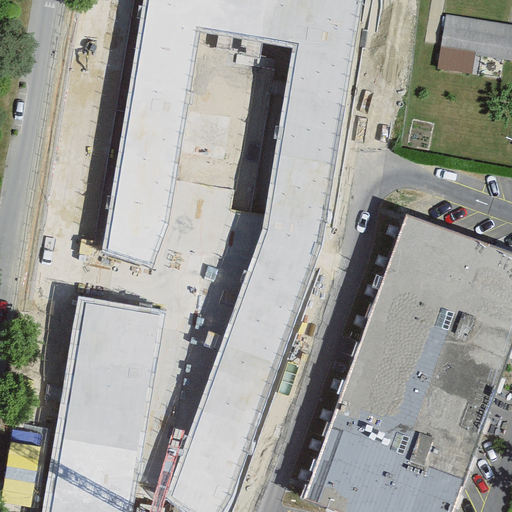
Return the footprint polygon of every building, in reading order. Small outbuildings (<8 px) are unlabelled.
[(268,229),(172,496),(196,511),(221,511),(232,496),(323,241),(362,0),(149,0),(108,251),(151,264),(166,223),(197,27),(299,44),(268,229)] [(511,58),(511,22),(445,16),(440,67),(471,70),(472,55),(511,58)] [(511,246),(408,210),(308,492),(366,511),(450,511),(511,338),(511,246)] [(72,264),(74,237),(45,235),(42,276),(81,278),(82,264),(72,264)] [(127,511),(160,315),(86,303),(51,511),(127,511)] [(40,344),(35,375),(64,379),(68,347),(40,344)] [(4,461),(32,464),(35,434),(6,431),(4,461)]
